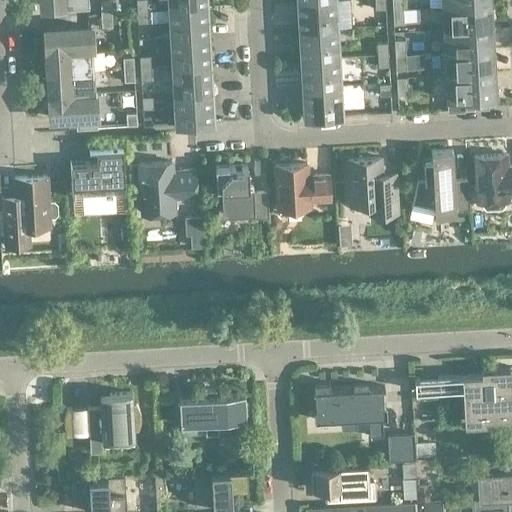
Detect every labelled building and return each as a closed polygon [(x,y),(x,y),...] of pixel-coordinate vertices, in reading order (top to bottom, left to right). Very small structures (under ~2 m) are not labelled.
[(147,0),(136,0),(137,10),(148,9),(147,0)] [(335,27),(333,0),(309,0),(299,1),(301,29),(335,27)] [(386,8),(385,0),(374,0),(375,8),(386,8)] [(402,0),(391,0),(392,9),(403,8),(402,0)] [(101,2),(101,14),(112,13),(111,2),(101,2)] [(484,26),(483,3),(443,6),(445,28),(484,26)] [(206,35),(205,6),(171,8),(172,37),(206,35)] [(404,23),(403,8),(392,9),(393,24),(404,23)] [(148,21),(148,9),(137,10),(137,22),(148,21)] [(112,26),(112,13),(101,14),(102,26),(112,26)] [(46,29),(47,51),(92,49),(91,26),(46,29)] [(485,49),(484,26),(445,28),(446,51),(485,49)] [(337,56),(335,27),(301,29),(303,58),(337,56)] [(208,63),(206,35),(172,37),(174,65),(208,63)] [(405,38),(394,39),(395,54),(406,53),(405,38)] [(388,53),(388,41),(377,42),(377,54),(388,53)] [(93,70),(92,49),(47,51),(48,73),(93,70)] [(486,72),(485,49),(446,51),(447,74),(486,72)] [(389,65),(388,53),(377,54),(378,66),(389,65)] [(407,68),(406,53),(395,54),(396,69),(407,68)] [(150,55),(139,55),(140,67),(151,67),(150,55)] [(134,68),(133,56),(123,57),(124,69),(134,68)] [(338,85),(337,56),(303,58),(304,87),(338,85)] [(210,92),(208,63),(174,65),(176,94),(210,92)] [(152,79),(151,67),(140,67),(141,79),(152,79)] [(135,80),(134,68),(124,69),(124,81),(135,80)] [(95,92),(93,70),(48,73),(49,95),(95,92)] [(488,106),(486,72),(447,74),(449,98),(450,98),(451,108),(488,106)] [(407,76),(396,77),(397,94),(408,93),(407,76)] [(391,94),(390,82),(379,83),(380,95),(391,94)] [(340,115),(338,85),(304,87),(306,117),(340,115)] [(96,126),(95,92),(49,95),(51,117),(76,116),(77,128),(96,126)] [(211,122),(210,92),(176,94),(177,124),(211,122)] [(153,95),(142,96),(142,108),(153,107),(153,95)] [(137,122),(136,112),(126,112),(127,123),(137,122)] [(122,145),(89,147),(89,148),(96,148),(96,161),(71,162),(70,162),(72,193),(73,193),(73,192),(105,190),(105,192),(111,191),(111,190),(124,189),(124,182),(122,145)] [(469,209),(467,179),(453,179),(452,148),(431,150),(431,160),(424,160),(424,158),(423,159),(424,178),(417,178),(418,176),(417,176),(411,204),(412,204),(412,202),(434,207),(435,214),(455,212),(455,209),(469,209)] [(477,200),(482,200),(483,203),(486,206),(501,205),(504,202),(504,198),(509,198),(509,193),(511,192),(511,164),(507,165),(507,153),(474,155),(477,200)] [(369,203),(370,213),(397,211),(395,182),(397,182),(397,171),(381,172),(380,157),(348,158),(351,204),(369,203)] [(197,195),(195,169),(180,170),(180,167),(172,168),(171,160),(139,162),(142,212),(174,210),(173,196),(197,195)] [(278,208),(284,208),(285,208),(287,211),(290,213),(298,212),(301,210),(303,207),(310,206),(309,200),(330,198),(329,173),(314,174),(314,172),(308,173),(307,163),(275,164),(278,208)] [(235,169),(235,165),(215,166),(216,188),(221,188),(222,213),(253,211),(253,217),(268,217),(267,190),(253,191),(253,184),(248,185),(247,164),(241,164),(241,168),(235,169)] [(15,177),(16,195),(3,196),(3,197),(2,197),(5,244),(31,243),(30,226),(50,225),(49,217),(54,217),(58,213),(57,204),(54,200),(48,201),(47,175),(15,177)] [(273,217),(270,220),(270,224),(273,227),(277,227),(280,224),(280,219),(277,216),(273,217)] [(349,222),(337,223),(338,243),(350,243),(349,222)] [(413,229),(411,239),(418,240),(420,231),(413,229)] [(202,234),(190,234),(191,246),(202,246),(202,234)] [(511,416),(511,366),(482,368),(482,374),(438,376),(438,389),(462,388),(464,419),(464,424),(486,423),(485,418),(511,416)] [(314,382),(315,390),(313,390),(313,391),(314,391),(315,408),(314,408),(314,419),(340,417),(341,425),(356,424),(355,417),(369,416),(370,436),(383,435),(382,415),(386,415),(386,414),(385,404),(381,404),(380,387),(385,387),(384,386),(368,387),(368,383),(353,384),(353,387),(330,389),(329,382),(314,382)] [(218,420),(246,419),(245,394),(216,395),(216,389),(203,390),(203,396),(179,397),(180,422),(204,421),(205,433),(218,432),(218,420)] [(132,392),(110,393),(100,394),(101,406),(88,406),(89,432),(102,432),(103,438),(102,438),(102,440),(134,438),(134,437),(133,430),(138,430),(139,427),(140,425),(140,423),(141,422),(141,420),(141,418),(141,416),(141,414),(141,413),(140,410),(138,407),(137,404),(132,404),(131,393),(132,393),(132,392)] [(73,433),(72,407),(66,408),(66,409),(65,412),(64,414),(64,416),(64,417),(64,421),(64,424),(65,427),(66,429),(67,432),(68,434),(73,433)] [(388,460),(415,459),(413,432),(387,434),(388,460)] [(415,461),(402,462),(403,477),(416,476),(415,461)] [(477,464),(479,497),(479,498),(507,496),(507,497),(511,496),(511,468),(506,469),(505,462),(477,464)] [(374,498),(373,480),(367,480),(366,464),(311,467),(312,483),(317,483),(317,486),(313,487),(313,488),(326,487),(327,500),(374,498)] [(247,470),(247,468),(194,471),(194,473),(196,506),(212,505),(232,504),(232,503),(231,488),(248,487),(247,470)] [(154,474),(156,497),(165,497),(164,473),(154,474)] [(124,475),(71,478),(71,480),(72,497),(89,496),(90,511),(109,511),(109,510),(126,509),(124,477),(124,475)] [(429,485),(417,486),(418,501),(429,500),(429,485)] [(479,498),(479,497),(473,497),(473,511),(511,511),(511,508),(508,508),(507,497),(507,496),(479,498)] [(165,511),(165,497),(156,497),(156,511),(165,511)] [(414,511),(414,500),(307,507),(307,511),(414,511)] [(442,511),(442,501),(423,502),(423,511),(442,511)]
